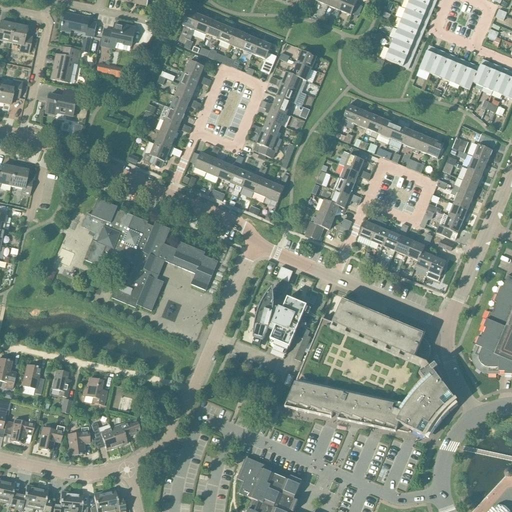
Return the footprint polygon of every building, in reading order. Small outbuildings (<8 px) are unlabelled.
[(339,11),(344,0),(330,0),(328,7),(339,11)] [(352,0),(344,0),(339,11),(351,16),(357,2),(352,0)] [(433,9),(410,0),(409,0),(406,10),(429,19),(433,9)] [(437,0),(410,0),(433,9),(437,0)] [(406,10),(402,20),(425,29),(429,19),(406,10)] [(185,40),(187,40),(190,42),(194,31),(200,16),(188,11),(182,26),(190,29),(185,40)] [(94,38),(95,34),(97,24),(89,22),(90,19),(65,14),(63,24),(62,24),(62,26),(63,26),(61,31),(71,34),(72,30),(86,33),(86,36),(94,38)] [(206,36),(212,21),(200,16),(194,31),(206,36)] [(421,40),(425,29),(402,20),(397,30),(421,40)] [(212,21),(206,36),(218,41),(224,26),(212,21)] [(0,42),(9,44),(13,25),(0,22),(0,42)] [(101,46),(107,48),(115,49),(116,44),(131,47),(135,29),(115,24),(113,35),(104,33),(101,46)] [(21,46),(19,52),(28,54),(31,38),(24,36),(26,28),(13,25),(9,44),(21,46)] [(224,26),(218,41),(230,46),(236,31),(224,26)] [(393,40),(417,50),(421,40),(397,30),(393,40)] [(236,31),(230,46),(242,51),(248,36),(236,31)] [(248,36),(242,51),(253,56),(260,41),(248,36)] [(486,42),(485,45),(492,48),(497,50),(501,40),(497,38),(496,38),(495,42),(494,41),(493,45),(486,42)] [(417,50),(393,40),(389,50),(413,60),(417,50)] [(83,41),(81,52),(89,53),(91,42),(83,41)] [(260,41),(253,56),(265,60),(260,72),(269,75),(277,57),(268,54),(272,46),(260,41)] [(429,47),(419,70),(429,75),(439,51),(429,47)] [(51,80),(69,84),(73,64),(77,65),(80,51),(64,48),(62,57),(56,55),(51,80)] [(389,50),(385,60),(408,70),(413,60),(389,50)] [(439,51),(429,75),(439,79),(449,55),(439,51)] [(297,64),(311,70),(317,58),(302,52),(297,64)] [(449,55),(439,79),(449,83),(459,59),(449,55)] [(285,56),(283,62),(292,66),(294,62),(293,62),(288,60),(289,57),(285,56)] [(459,59),(449,83),(459,87),(469,63),(459,59)] [(479,68),(473,84),(483,88),(493,65),(483,60),(479,68)] [(202,81),(204,78),(201,75),(204,68),(189,62),(184,74),(202,81)] [(473,84),(479,68),(469,63),(459,87),(470,91),(473,84)] [(297,64),(292,76),(301,80),(306,82),(311,70),(297,64)] [(98,69),(97,74),(108,76),(120,79),(122,69),(98,65),(98,69)] [(493,65),(483,88),(493,92),(503,69),(493,65)] [(511,72),(503,69),(493,92),(503,96),(511,75),(511,72)] [(296,91),(301,80),(292,76),(286,73),(281,85),(296,91)] [(197,85),(201,84),(205,86),(207,80),(204,78),(202,81),(184,74),(180,86),(194,92),(197,85)] [(511,75),(503,96),(511,100),(511,75)] [(160,77),(157,84),(158,85),(163,87),(166,79),(165,79),(164,79),(161,77),(160,77)] [(0,85),(0,86),(0,104),(10,106),(11,98),(18,99),(22,83),(13,81),(12,87),(0,85)] [(84,82),(82,92),(90,94),(92,83),(84,82)] [(277,97),(291,103),(296,105),(301,93),(296,91),(281,85),(277,97)] [(192,105),(194,102),(191,99),(194,92),(180,86),(175,97),(192,105)] [(84,95),(77,94),(68,92),(66,99),(50,96),(46,114),(56,116),(56,114),(73,118),(76,105),(82,106),(84,95)] [(170,109),(184,115),(187,108),(191,108),(195,109),(198,103),(194,102),(192,105),(175,97),(170,109)] [(272,109),(286,115),(291,103),(277,97),(272,109)] [(312,107),(314,101),(308,98),(306,104),(312,107)] [(267,121),(281,127),(286,115),(272,109),(269,108),(270,105),(266,103),(263,109),(267,111),(266,113),(269,114),(267,121)] [(149,106),(146,112),(153,115),(156,109),(149,106)] [(343,120),(355,125),(361,111),(349,106),(343,120)] [(183,128),(184,125),(181,122),(184,115),(170,109),(165,107),(160,119),(165,121),(183,128)] [(498,108),(495,115),(502,117),(505,110),(498,108)] [(373,116),(361,111),(355,125),(366,130),(373,116)] [(299,118),(306,121),(308,115),(302,112),(299,118)] [(146,113),(143,120),(150,123),(153,116),(146,113)] [(384,120),(373,116),(366,130),(367,130),(365,134),(371,137),(372,133),(378,135),(384,120)] [(379,135),(376,141),(387,145),(389,140),(390,140),(396,125),(384,120),(378,135),(379,135)] [(160,133),(175,139),(177,132),(181,132),(185,133),(188,127),(184,125),(183,128),(165,121),(160,133)] [(262,133),(277,139),(281,127),(267,121),(262,133)] [(390,140),(402,145),(408,130),(396,125),(390,140)] [(402,145),(413,150),(414,150),(420,135),(408,130),(402,145)] [(173,152),(174,149),(172,146),(175,139),(160,133),(155,145),(173,152)] [(279,146),(274,144),(277,139),(262,133),(257,145),(261,147),(258,154),(273,160),(279,146)] [(420,135),(414,150),(413,150),(412,153),(418,155),(419,152),(426,155),(432,140),(420,135)] [(484,141),(483,143),(488,145),(488,146),(494,149),(496,143),(485,138),(484,141)] [(462,141),(456,139),(455,143),(452,149),(464,154),(468,144),(462,141)] [(444,145),(432,140),(426,155),(438,160),(444,145)] [(176,157),(178,151),(174,149),(173,152),(155,145),(150,156),(146,155),(143,161),(160,169),(163,162),(165,163),(168,156),(171,157),(172,155),(176,157)] [(478,145),(473,158),(487,164),(492,152),(478,145)] [(382,158),(385,152),(379,149),(376,156),(382,158)] [(349,156),(344,168),(362,175),(363,172),(361,169),(364,162),(358,159),(361,153),(354,150),(351,156),(349,156)] [(214,156),(207,174),(218,179),(225,164),(217,161),(217,157),(218,153),(212,151),(211,155),(214,156)] [(392,154),(385,152),(382,158),(389,161),(392,154)] [(214,156),(211,155),(208,157),(201,154),(194,169),(207,174),(214,156)] [(482,176),(487,164),(473,158),(468,169),(482,176)] [(406,168),(415,172),(418,164),(409,160),(406,168)] [(242,189),(248,174),(241,170),(241,167),(242,163),(236,161),(235,164),(238,166),(230,184),(242,189)] [(225,164),(218,179),(230,184),(238,166),(235,164),(232,167),(225,164)] [(424,166),(418,164),(415,172),(421,174),(424,166)] [(0,173),(0,185),(11,187),(15,168),(2,166),(0,174),(0,173)] [(21,190),(20,196),(28,197),(32,181),(26,180),(27,171),(15,168),(11,187),(21,190)] [(362,175),(344,168),(339,180),(354,186),(357,179),(361,178),(365,180),(367,174),(363,172),(362,175)] [(477,187),(482,176),(468,169),(463,181),(477,187)] [(261,176),(254,193),(266,198),(272,183),(267,181),(264,180),(264,177),(266,173),(260,170),(258,174),(261,176)] [(318,180),(323,182),(326,174),(321,172),(318,180)] [(248,174),(242,189),(254,193),(261,176),(258,174),(255,176),(248,174)] [(196,180),(191,178),(188,186),(193,188),(196,180)] [(352,199),(354,196),(351,193),(354,186),(339,180),(336,186),(332,184),(330,189),(334,191),(352,199)] [(473,199),(477,187),(463,181),(460,189),(454,186),(452,191),(473,199)] [(272,183),(266,198),(278,203),(284,189),(272,183)] [(211,196),(211,198),(222,203),(225,196),(214,191),(211,196)] [(330,202),(329,203),(339,207),(344,210),(347,204),(350,205),(351,202),(355,204),(358,198),(354,196),(352,199),(334,191),(330,202)] [(453,205),(468,211),(473,199),(452,191),(450,195),(456,197),(453,205)] [(87,214),(81,228),(96,233),(84,261),(98,266),(104,252),(135,265),(126,287),(118,284),(112,299),(136,309),(137,306),(152,312),(164,283),(155,279),(157,276),(159,276),(165,262),(195,275),(191,286),(206,292),(218,262),(204,257),(205,253),(180,243),(177,250),(164,245),(170,230),(155,224),(154,227),(147,225),(148,223),(120,211),(119,213),(116,212),(118,208),(98,200),(91,216),(87,214)] [(324,201),(319,213),(334,219),(339,207),(329,203),(324,201)] [(427,211),(435,214),(436,211),(437,208),(429,205),(427,211)] [(463,223),(468,211),(453,205),(448,217),(463,223)] [(251,207),(248,213),(258,217),(260,211),(251,207)] [(435,214),(427,211),(424,217),(432,220),(435,214)] [(318,242),(321,235),(323,229),(329,231),(334,219),(319,213),(317,219),(313,218),(308,230),(307,231),(307,232),(305,236),(313,240),(318,242)] [(448,217),(443,228),(439,227),(436,234),(449,240),(452,233),(458,235),(463,223),(448,217)] [(365,222),(359,237),(371,242),(379,224),(376,223),(376,221),(372,219),(370,225),(365,222)] [(379,224),(371,242),(383,247),(389,232),(384,230),(386,225),(382,224),(383,222),(377,219),(376,221),(376,223),(379,224)] [(349,229),(352,223),(344,220),(341,226),(349,229)] [(347,235),(349,229),(341,226),(339,231),(347,235)] [(402,234),(395,252),(407,257),(413,242),(406,239),(405,235),(407,231),(401,229),(399,233),(402,234)] [(383,247),(395,252),(402,234),(399,233),(396,235),(389,232),(383,247)] [(439,247),(451,252),(453,246),(441,241),(439,247)] [(413,242),(407,257),(418,262),(422,252),(426,244),(423,243),(420,245),(413,242)] [(416,267),(428,272),(434,258),(422,252),(418,262),(416,267)] [(434,258),(428,272),(426,278),(438,282),(446,263),(434,258)] [(281,268),(277,278),(288,283),(293,273),(281,268)] [(50,271),(46,280),(53,282),(56,273),(50,271)] [(511,277),(508,276),(502,288),(500,287),(494,302),(496,303),(492,314),(489,313),(483,328),(485,329),(481,339),(479,338),(475,346),(477,347),(473,356),(474,363),(477,368),(482,372),(488,373),(499,374),(498,375),(499,376),(499,373),(505,373),(504,376),(511,375),(511,277)] [(255,324),(253,334),(253,338),(263,341),(265,336),(268,330),(274,332),(271,340),(275,341),(272,350),(286,356),(289,348),(288,348),(291,340),(292,341),(306,307),(288,299),(287,301),(282,301),(277,300),(276,302),(274,302),(273,296),(273,293),(272,292),(271,292),(270,292),(269,292),(267,295),(263,301),(260,308),(257,315),(255,324)] [(301,305),(306,307),(309,299),(305,297),(301,305)] [(357,304),(355,309),(341,304),(333,324),(322,319),(286,406),(332,416),(332,414),(338,417),(338,418),(396,430),(407,433),(408,433),(410,430),(426,438),(431,428),(439,418),(446,410),(455,403),(456,402),(439,380),(442,378),(435,365),(430,368),(425,361),(427,360),(429,356),(430,351),(429,346),(426,342),(422,340),(423,338),(383,321),(385,316),(357,304)] [(11,394),(12,389),(15,376),(9,375),(12,363),(9,362),(9,361),(7,361),(7,362),(0,360),(0,381),(6,383),(5,388),(4,392),(11,394)] [(26,366),(22,385),(22,387),(35,390),(34,394),(41,396),(44,383),(38,382),(40,369),(37,369),(37,368),(36,367),(35,368),(26,366)] [(60,397),(67,398),(68,399),(72,382),(68,381),(69,375),(56,372),(52,390),(61,392),(60,397)] [(288,375),(284,385),(290,388),(294,377),(288,375)] [(90,379),(87,389),(87,390),(84,389),(83,397),(93,399),(91,404),(103,407),(106,392),(101,391),(103,382),(90,379)] [(61,413),(69,415),(72,402),(64,401),(61,413)] [(138,410),(136,420),(143,422),(145,422),(147,412),(138,410)] [(6,422),(4,435),(11,436),(9,442),(18,444),(18,445),(20,445),(20,444),(23,445),(25,435),(31,436),(35,421),(28,420),(27,424),(14,421),(13,424),(6,422)] [(120,426),(110,429),(117,448),(127,444),(125,438),(129,436),(129,437),(140,433),(137,424),(131,426),(130,423),(121,426),(120,426)] [(97,424),(91,426),(92,430),(95,439),(101,437),(105,448),(106,451),(117,448),(110,429),(109,425),(99,429),(97,424)] [(60,444),(63,429),(57,427),(56,432),(42,429),(38,449),(47,451),(46,452),(48,453),(49,452),(52,452),(54,442),(60,444)] [(89,444),(88,434),(87,429),(80,430),(81,434),(68,436),(70,457),(79,456),(81,456),(81,455),(84,455),(83,445),(89,444)] [(294,500),(298,489),(302,482),(290,477),(289,481),(271,474),(273,470),(246,458),(237,480),(243,482),(238,494),(252,500),(247,511),(288,511),(289,511),(291,511),(293,511),(298,502),(294,500)] [(4,482),(0,501),(0,502),(10,505),(10,509),(16,510),(18,497),(12,496),(15,484),(4,482)] [(18,497),(16,510),(22,511),(23,507),(33,509),(37,489),(27,486),(24,499),(18,497)] [(37,489),(33,509),(39,511),(49,511),(51,504),(45,503),(48,491),(37,489)] [(115,491),(104,493),(107,511),(125,511),(123,502),(117,503),(116,499),(115,491)] [(54,505),(53,511),(70,511),(72,494),(61,493),(60,505),(54,505)] [(90,509),(90,511),(107,511),(104,493),(93,495),(96,508),(90,509)] [(83,495),(72,494),(70,511),(86,511),(87,508),(82,508),(83,495)]
